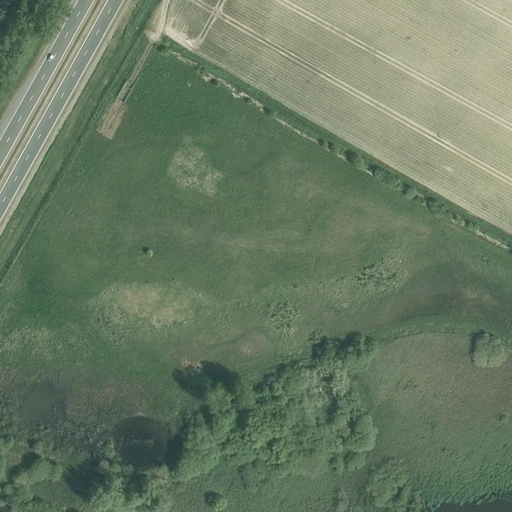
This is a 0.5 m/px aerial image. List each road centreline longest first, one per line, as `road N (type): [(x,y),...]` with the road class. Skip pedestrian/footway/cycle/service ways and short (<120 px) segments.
road 1 (trunk): [(0,206),(115,0)]
road 2 (trunk): [(86,0),(0,154)]
